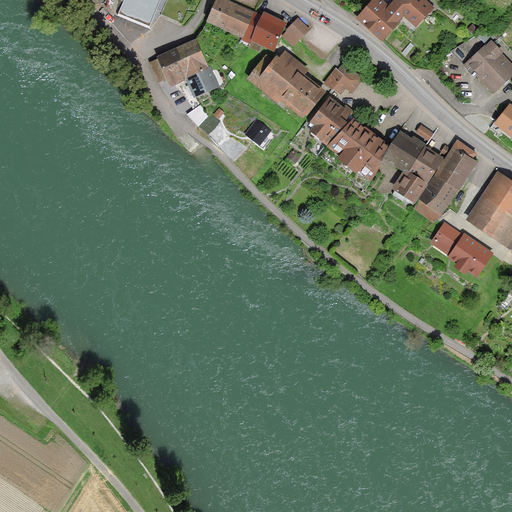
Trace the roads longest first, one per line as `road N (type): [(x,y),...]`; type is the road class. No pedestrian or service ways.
road 1 (secondary): [(341,25),(511,168)]
road 2 (track): [(137,511),(9,369),(0,342)]
